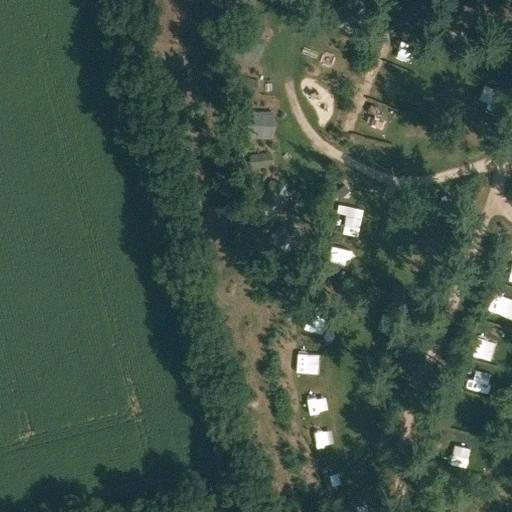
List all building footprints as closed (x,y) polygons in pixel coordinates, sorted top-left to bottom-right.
[(345,19),(359,22),(362,5),(348,2),(345,19)] [(396,57),(417,70),(427,53),(406,40),(396,57)] [(498,52),(482,58),(486,72),(502,67),(498,52)] [(394,102),(397,81),(377,78),(374,99),(394,102)] [(511,318),(511,317),(511,294),(498,290),(491,311),(511,318)] [(480,337),(475,357),(502,364),(508,344),(480,337)] [(469,370),(465,386),(484,390),(488,375),(469,370)] [(481,432),(485,417),(458,410),(454,425),(481,432)] [(450,450),(447,464),(468,467),(472,444),(457,441),(455,451),(450,450)]
